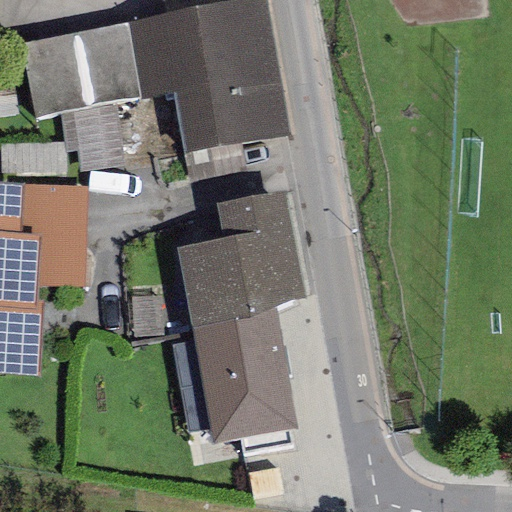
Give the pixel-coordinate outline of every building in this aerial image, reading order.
[(172,95),(185,157),(237,145),(288,136),(262,0),(260,0),(224,7),(217,8),(166,18),(125,25),(138,100),(172,95)] [(217,8),(224,7),(222,0),(162,0),(166,18),(217,8)] [(138,100),(125,25),(21,43),(33,118),(59,113),(112,104),(138,100)] [(122,165),(112,104),(59,113),(66,155),(77,153),(80,172),(122,165)] [(242,167),(237,145),(185,157),(190,179),(242,167)] [(0,374),(38,376),(40,303),(37,303),(38,289),(84,288),(86,188),(0,184),(0,374)] [(192,332),(274,315),(272,307),(304,301),(282,193),(215,206),(222,240),(175,250),(192,332)] [(274,315),(192,332),(196,344),(173,348),(190,434),(209,430),(212,447),(296,431),(274,315)]
